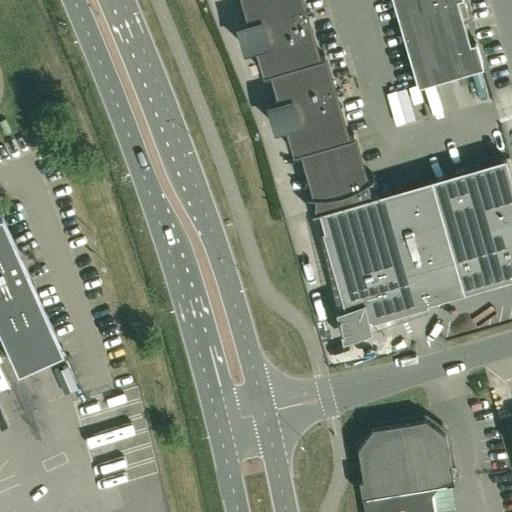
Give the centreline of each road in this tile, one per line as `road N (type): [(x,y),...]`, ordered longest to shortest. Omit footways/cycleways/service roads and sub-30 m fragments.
road 1 (primary): [(72,0),(191,305),(221,430)]
road 2 (primary): [(265,417),(219,254),(117,0)]
road 3 (unclassified): [(265,417),(511,345)]
